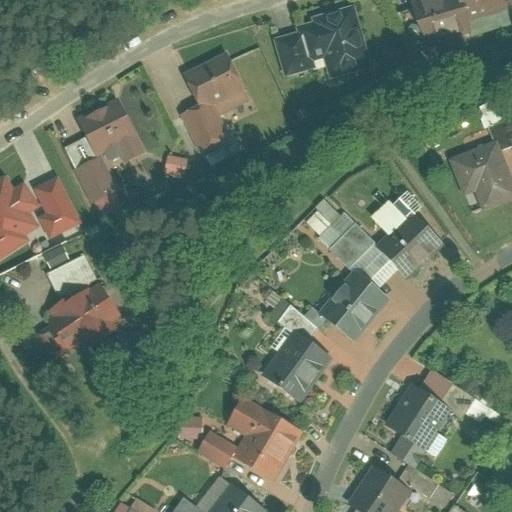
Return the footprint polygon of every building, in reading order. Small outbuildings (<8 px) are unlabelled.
[(501,0),(421,0),(416,1),(427,44),(473,33),(471,21),(505,13),(501,0)] [(355,14),(300,29),(315,86),(370,71),(355,14)] [(228,57),(185,75),(198,106),(181,113),(198,151),(229,137),(219,113),(247,101),(228,57)] [(117,104),(74,123),(86,151),(68,159),(87,204),(115,192),(102,163),(136,148),(117,104)] [(511,181),(496,140),(447,159),(461,198),(474,193),(481,211),(511,199),(511,181)] [(11,166),(0,173),(0,263),(52,230),(11,166)] [(329,237),(349,214),(335,201),(314,223),(329,237)] [(410,215),(376,247),(403,276),(438,244),(410,215)] [(57,271),(75,264),(72,256),(54,263),(57,271)] [(385,298),(352,271),(316,316),(350,343),(385,298)] [(49,331),(38,337),(54,362),(90,340),(93,345),(117,330),(111,321),(119,317),(96,279),(50,308),(49,331)] [(327,357),(291,333),(259,382),(295,405),(327,357)] [(452,415),(412,388),(386,429),(426,455),(452,415)] [(305,432),(245,397),(227,427),(247,438),(233,461),(274,485),(305,432)] [(397,511),(410,493),(370,467),(345,504),(356,511),(397,511)] [(261,511),(226,488),(208,511),(261,511)]
